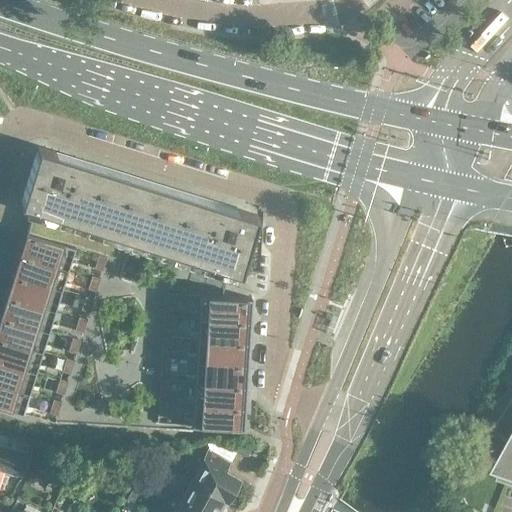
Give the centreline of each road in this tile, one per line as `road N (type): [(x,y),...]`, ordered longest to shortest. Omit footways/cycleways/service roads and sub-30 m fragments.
road 1 (primary): [(457,127),(255,79),(0,2)]
road 2 (residential): [(293,399),(275,367),(280,213),(272,196),(23,116)]
road 3 (primary): [(0,46),(435,183)]
road 4 (secondary): [(335,422),(435,183)]
road 5 (tertiary): [(356,0),(336,14),(258,18),(157,0)]
